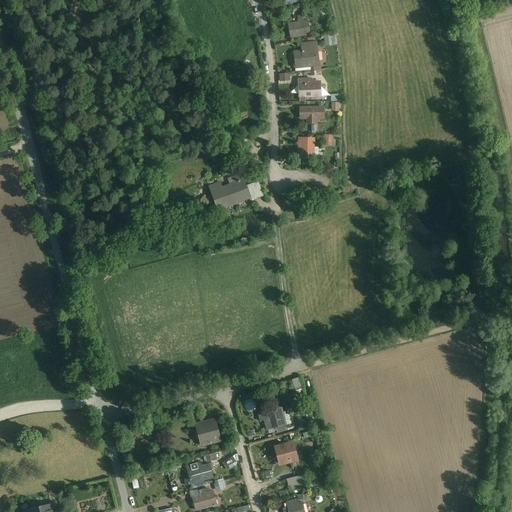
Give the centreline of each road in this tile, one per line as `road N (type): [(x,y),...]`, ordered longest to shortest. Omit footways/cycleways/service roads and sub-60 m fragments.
road 1 (unclassified): [(0,32),(129,511)]
road 2 (track): [(511,310),(296,366)]
road 3 (track): [(296,366),(274,197)]
